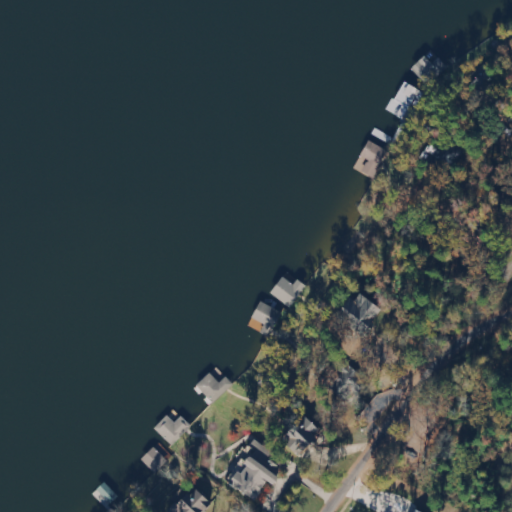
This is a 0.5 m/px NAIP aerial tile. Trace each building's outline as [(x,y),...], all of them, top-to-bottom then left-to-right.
[(424,92),(403,82),(390,112),(410,122),(424,92)] [(356,170),(376,180),(391,152),(371,141),(356,170)] [(299,280),(296,285),(285,277),(273,295),(293,308),(308,286),(299,280)] [(251,328),(273,337),(283,311),(261,303),(251,328)] [(365,378),(352,367),(333,389),(349,403),(356,395),(358,396),(364,388),(359,384),(365,378)] [(228,377),(222,383),(213,374),(199,386),(215,404),(235,385),(228,377)] [(177,423),(169,416),(156,430),(175,447),(194,427),(183,417),(177,423)] [(301,428),(284,441),(297,457),(325,435),(314,422),(303,431),(301,428)] [(144,461),(158,474),(170,462),(156,448),(144,461)] [(269,482),(277,487),(283,476),(250,459),(234,488),(259,501),(269,482)] [(191,510),(188,511),(212,511),(217,506),(198,490),(185,505),(191,510)]
